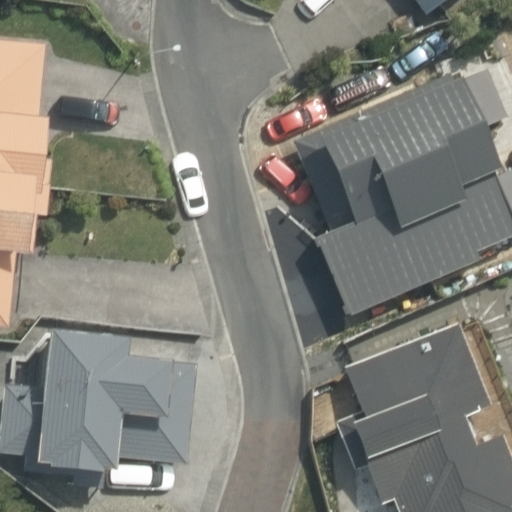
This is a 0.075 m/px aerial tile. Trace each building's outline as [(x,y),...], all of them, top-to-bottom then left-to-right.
[(419,0),(440,28),(477,0),(419,0)] [(0,325),(22,327),(27,263),(53,265),(66,117),(45,116),(51,40),(0,35),(0,325)] [(511,268),(511,151),(490,83),(283,151),(339,324),(511,268)] [(152,335),(67,326),(60,394),(14,389),(6,469),(183,488),(197,361),(150,356),(152,335)] [(471,330),(357,378),(381,437),(351,449),(377,511),(394,505),(396,511),(511,511),(511,437),(497,444),(484,412),(502,405),(471,330)]
